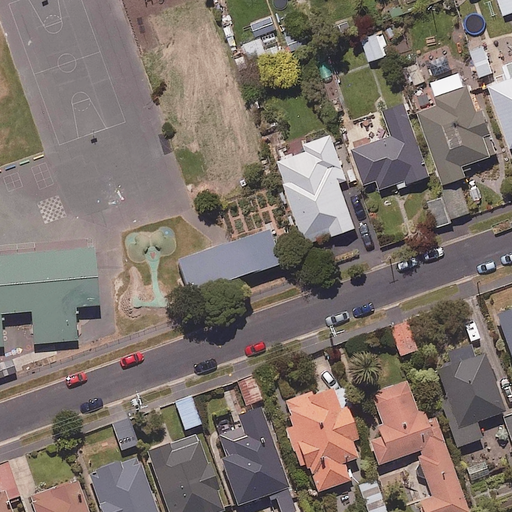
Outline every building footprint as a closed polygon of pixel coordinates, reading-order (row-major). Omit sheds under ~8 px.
[(511,0),(500,0),(505,14),(511,11),(511,0)] [(302,29),(283,35),(288,49),(307,43),(302,29)] [(383,53),(375,31),(361,36),(370,58),(383,53)] [(269,47),(265,35),(239,43),(242,55),(269,47)] [(492,70),(483,42),(471,47),(479,74),(492,70)] [(253,158),(214,47),(176,61),(215,172),(253,158)] [(511,58),(504,61),(506,67),(494,71),(497,80),(486,83),(509,151),(511,149),(511,58)] [(498,149),(483,106),(476,108),(468,83),(465,84),(460,70),(431,80),(438,100),(418,107),(444,179),(466,171),(463,161),(498,149)] [(379,185),(394,180),(396,188),(410,183),(408,179),(429,172),(428,169),(404,97),(378,105),(387,134),(352,146),(364,181),(377,176),(379,185)] [(346,177),(331,132),(303,141),(305,149),(277,159),(305,241),(355,224),(340,179),(346,177)] [(461,183),(445,189),(446,194),(429,200),(436,221),(470,209),(461,183)] [(275,258),(264,225),(231,237),(170,258),(182,293),(275,258)] [(86,246),(0,252),(0,311),(23,310),(28,343),(50,340),(75,338),(71,306),(92,304),(86,246)] [(511,307),(495,313),(511,358),(511,307)] [(416,349),(407,320),(390,325),(399,354),(416,349)] [(50,340),(0,358),(0,371),(55,352),(50,340)] [(484,341),(433,354),(456,444),(480,438),(475,418),(502,411),(484,341)] [(261,397),(254,374),(236,380),(244,403),(261,397)] [(381,423),(377,425),(381,436),(370,440),(378,462),(415,449),(428,486),(414,491),(420,511),(464,511),(467,511),(435,418),(427,420),(423,408),(417,411),(406,380),(370,392),(381,423)] [(352,438),(355,437),(344,402),(338,404),(332,385),(284,400),(291,423),(286,425),(298,463),(306,461),(315,489),(349,479),(343,459),(357,455),(352,438)] [(200,423),(191,395),(175,400),(184,428),(200,423)] [(286,511),(295,509),(259,404),(236,412),(241,426),(218,434),(225,455),(219,457),(235,503),(273,490),(280,511),(286,511)] [(137,444),(127,418),(112,424),(121,449),(137,444)] [(212,511),(223,508),(194,432),(146,450),(169,511),(212,511)] [(156,511),(136,456),(88,473),(101,511),(156,511)] [(18,495),(8,462),(0,464),(0,511),(11,511),(7,499),(18,495)] [(511,466),(469,484),(479,511),(492,511),(511,504),(511,466)] [(87,511),(76,478),(28,495),(33,511),(87,511)] [(383,511),(386,511),(374,478),(357,484),(367,511),(383,511)]
